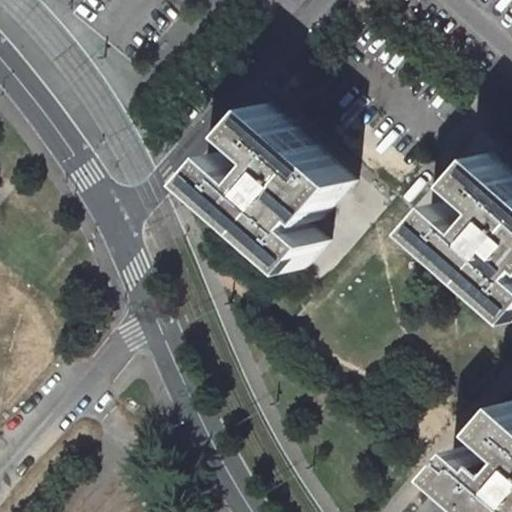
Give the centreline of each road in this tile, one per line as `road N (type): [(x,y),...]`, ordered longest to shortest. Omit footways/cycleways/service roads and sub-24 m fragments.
road 1 (unclassified): [(0,59),(75,155),(155,316)]
road 2 (residential): [(0,471),(131,330),(155,316)]
road 3 (unclassified): [(155,316),(254,511)]
